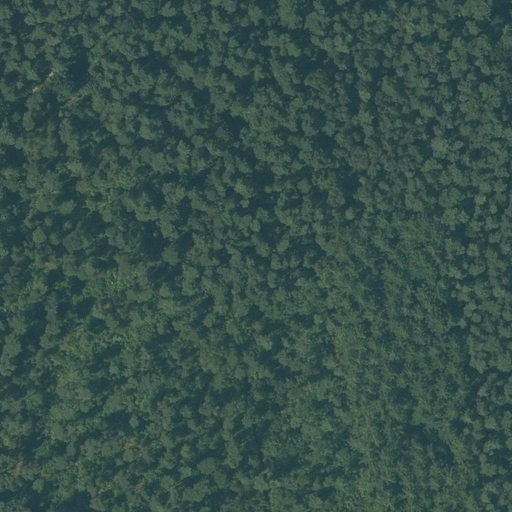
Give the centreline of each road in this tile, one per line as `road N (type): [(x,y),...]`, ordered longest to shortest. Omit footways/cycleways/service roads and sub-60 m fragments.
road 1 (track): [(341,0),(414,511)]
road 2 (track): [(0,130),(166,0)]
